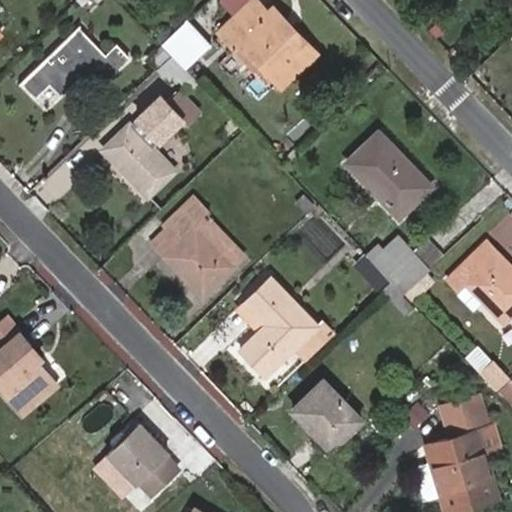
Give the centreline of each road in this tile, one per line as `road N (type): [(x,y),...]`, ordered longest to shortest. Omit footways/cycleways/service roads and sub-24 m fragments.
road 1 (residential): [(301,511),(0,194)]
road 2 (residential): [(511,148),(371,0)]
